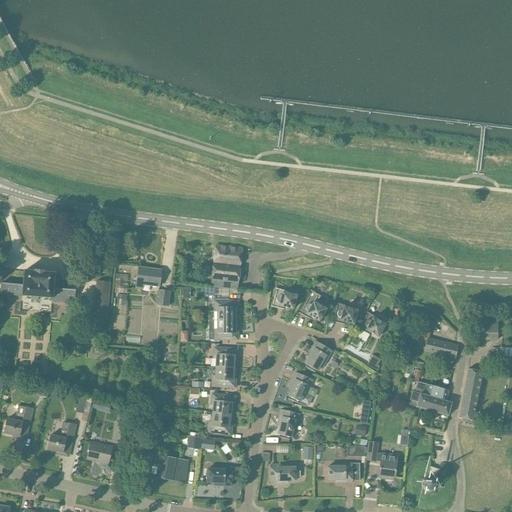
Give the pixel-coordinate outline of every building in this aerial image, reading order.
[(237,291),(242,249),(215,245),(210,287),(237,291)] [(161,271),(139,268),(137,278),(136,288),(142,289),(142,285),(159,287),(161,271)] [(54,274),(24,271),(23,286),(1,284),(0,293),(31,297),(31,300),(38,300),(38,298),(52,299),(52,302),(74,304),(74,301),(75,291),(53,289),(54,274)] [(128,275),(116,275),(115,293),(127,294),(127,289),(120,289),(120,279),(128,280),(128,275)] [(110,282),(97,281),(94,308),(107,309),(110,282)] [(215,288),(198,286),(198,290),(198,295),(215,295),(215,288)] [(288,292),(275,289),(276,290),(272,305),(292,310),(296,296),(287,294),(288,292)] [(170,292),(158,291),(156,305),(168,307),(170,292)] [(320,297),(311,291),(310,292),(311,292),(300,312),(318,322),(325,310),(314,303),(315,301),(317,303),(320,297)] [(127,296),(118,295),(117,305),(126,306),(127,296)] [(208,321),(238,321),(238,311),(235,311),(235,301),(214,301),(214,312),(208,312),(208,321)] [(348,307),(336,304),(337,304),(333,320),(353,325),(357,311),(348,309),(348,307)] [(378,319),(367,313),(366,313),(367,314),(360,327),(378,337),(385,325),(377,321),(378,319)] [(238,321),(208,321),(208,329),(214,329),(214,340),(235,340),(235,330),(238,330),(238,321)] [(498,322),(473,321),(473,337),(497,338),(498,322)] [(457,346),(427,339),(424,352),(455,359),(457,346)] [(332,352),(315,342),(309,353),(311,355),(305,364),(306,365),(305,367),(314,373),(316,371),(317,371),(321,365),(323,366),(332,352)] [(511,357),(511,347),(501,347),(500,357),(511,357)] [(216,359),(215,367),(236,368),(237,359),(234,359),(234,349),(214,348),(213,359),(216,359)] [(367,366),(377,371),(379,367),(377,366),(380,360),(372,356),(367,366)] [(422,370),(423,364),(414,361),(413,368),(422,370)] [(236,368),(215,367),(215,376),(212,376),(212,387),(232,388),(233,378),(236,378),(236,368)] [(407,367),(404,377),(410,379),(413,369),(407,367)] [(482,372),(468,369),(459,419),(468,420),(473,421),(482,372)] [(421,371),(414,370),(411,380),(418,382),(421,371)] [(312,380),(295,373),(289,385),(292,386),(287,396),(289,397),(288,399),(306,407),(306,406),(308,406),(312,397),(306,394),(312,380)] [(451,403),(446,402),(425,396),(427,386),(422,384),(418,383),(417,382),(415,393),(412,392),(409,400),(411,401),(410,405),(416,407),(447,416),(451,403)] [(446,402),(448,391),(418,383),(422,384),(427,386),(425,396),(446,402)] [(38,389),(37,396),(46,398),(47,391),(38,389)] [(212,414),(233,416),(234,407),(231,407),(232,397),(212,394),(210,405),(213,406),(212,414)] [(92,399),(80,397),(76,412),(82,413),(81,421),(87,423),(92,399)] [(94,400),(92,408),(98,410),(100,402),(94,400)] [(370,401),(362,401),(361,412),(369,412),(370,401)] [(32,410),(18,406),(15,421),(7,419),(3,434),(19,437),(21,430),(27,431),(32,410)] [(299,414),(280,410),(277,423),(280,424),(277,435),(279,435),(278,438),(289,440),(290,438),(291,438),(293,430),(295,431),(299,414)] [(233,416),(212,414),(211,422),(208,422),(207,433),(228,435),(229,426),(232,426),(233,416)] [(170,422),(169,433),(178,434),(180,423),(170,422)] [(76,426),(63,423),(59,438),(50,436),(47,450),(62,454),(64,446),(71,448),(76,426)] [(354,435),(364,437),(367,427),(356,425),(354,435)] [(126,428),(117,427),(115,441),(124,442),(126,428)] [(398,444),(406,445),(408,436),(399,435),(398,444)] [(199,438),(189,436),(187,448),(199,450),(201,438),(199,438)] [(202,439),(201,449),(214,451),(215,441),(202,439)] [(368,442),(366,460),(376,461),(377,453),(378,443),(368,442)] [(112,448),(90,443),(87,459),(108,464),(112,448)] [(380,466),(378,478),(390,480),(390,477),(394,478),(395,468),(396,464),(397,456),(391,455),(381,454),(380,466)] [(188,461),(160,456),(158,468),(156,478),(180,482),(181,476),(185,477),(188,461)] [(352,483),(351,464),(335,464),(335,467),(327,467),(327,481),(338,480),(338,483),(352,483)] [(287,468),(287,465),(270,466),(270,484),(284,484),(284,481),(295,481),(295,480),(296,480),(299,477),(299,471),(296,469),(295,469),(294,468),(287,468)] [(232,468),(215,467),(215,470),(207,469),(206,483),(218,483),(217,486),(231,487),(232,468)] [(431,476),(429,476),(428,476),(427,476),(426,477),(425,477),(424,478),(423,479),(422,480),(422,481),(421,482),(421,483),(421,485),(421,486),(422,487),(422,488),(423,489),(424,490),(425,491),(426,492),(428,492),(429,492),(430,492),(431,492),(432,492),(433,491),(434,491),(435,490),(435,489),(436,488),(437,487),(437,486),(437,485),(437,484),(437,483),(437,482),(437,481),(436,480),(435,479),(434,478),(433,477),(431,476)]
